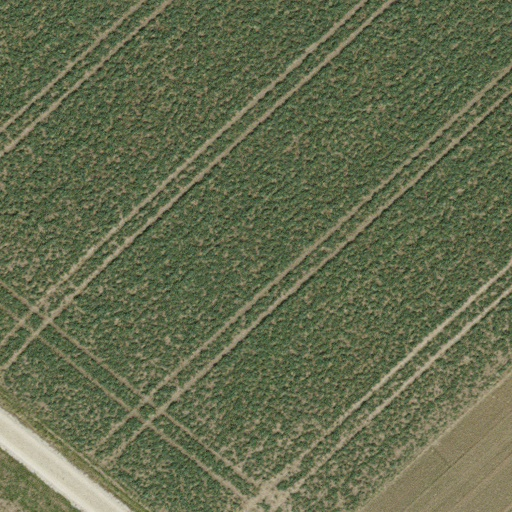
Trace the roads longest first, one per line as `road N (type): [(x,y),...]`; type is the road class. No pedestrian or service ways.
road 1 (track): [(135,511),(0,407)]
road 2 (track): [(0,423),(114,511)]
